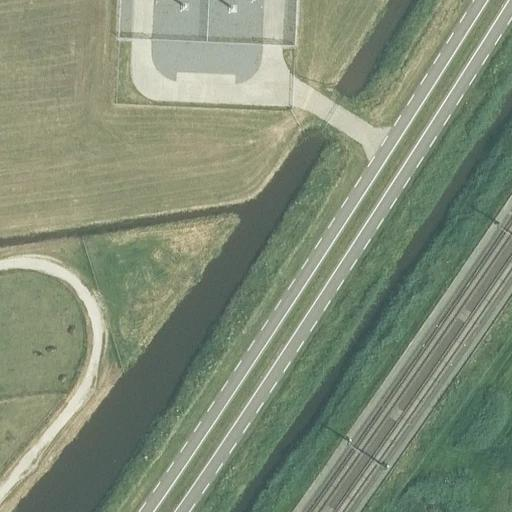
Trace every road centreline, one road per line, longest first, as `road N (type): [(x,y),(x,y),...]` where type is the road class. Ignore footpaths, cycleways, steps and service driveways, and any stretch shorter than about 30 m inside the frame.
road 1 (secondary): [(492,0),(149,511)]
road 2 (secondary): [(184,511),(511,7)]
